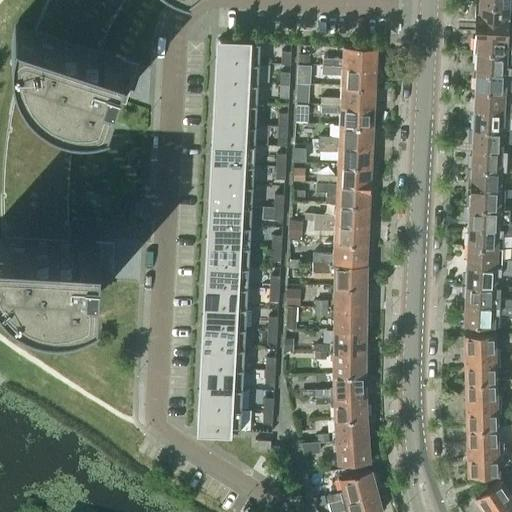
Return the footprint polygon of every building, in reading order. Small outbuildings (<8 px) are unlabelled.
[(48,0),(34,30),(97,51),(112,19),(123,0),(48,0)] [(475,3),(473,27),(510,28),(510,25),(511,25),(511,17),(511,5),(478,4),(478,3),(475,3)] [(16,24),(16,23),(14,23),(12,29),(11,35),(11,41),(10,48),(11,54),(12,60),(14,66),(16,72),(18,78),(9,117),(4,157),(2,196),(4,236),(70,239),(68,209),(68,178),(71,147),(77,116),(83,117),(89,116),(96,115),(102,114),(108,112),(107,110),(106,110),(112,93),(119,96),(130,62),(123,59),(97,51),(34,30),(16,24)] [(472,50),(475,50),(509,51),(511,51),(511,31),(510,31),(510,28),(473,27),(472,50)] [(219,38),(218,59),(258,61),(259,40),(219,38)] [(321,64),(341,64),(374,66),(375,46),(342,44),(341,58),(321,57),(321,64)] [(290,49),(281,49),(280,62),(289,63),(290,49)] [(475,50),(475,69),(511,70),(511,63),(509,63),(509,51),(475,50)] [(218,59),(217,80),(257,82),(258,61),(218,59)] [(321,72),(335,72),(340,73),(340,84),(374,86),(374,66),(341,64),(321,64),(321,72)] [(511,70),(475,69),(474,89),(507,90),(508,78),(511,78),(511,70)] [(289,70),(280,70),(279,83),(288,83),(289,70)] [(257,82),(217,80),(216,100),(256,102),(257,82)] [(288,83),(279,83),(278,95),(288,96),(288,83)] [(319,102),(339,103),(373,105),(374,86),(340,84),(339,97),(320,96),(319,102)] [(474,89),(473,108),(511,109),(511,102),(507,102),(507,90),(474,89)] [(256,102),(216,100),(215,120),(255,122),(256,102)] [(319,111),(339,112),(338,123),(372,125),(373,105),(339,103),(319,102),(319,111)] [(511,109),(473,108),(472,127),(506,129),(506,117),(511,117),(511,109)] [(287,111),(278,111),(277,123),(286,124),(287,111)] [(255,122),(215,120),(214,141),(254,143),(255,122)] [(286,124),(277,123),(277,136),(286,137),(286,124)] [(318,135),(317,142),(371,144),(372,125),(338,123),(337,136),(318,135)] [(472,127),(471,147),(511,148),(511,141),(505,141),(506,129),(472,127)] [(254,143),(214,141),(213,161),(253,163),(254,143)] [(317,150),(337,151),(336,162),(370,164),(371,144),(317,142),(317,150)] [(511,148),(471,147),(470,166),(504,168),(504,156),(511,156),(511,148)] [(285,152),(276,151),(275,164),(284,165),(285,152)] [(253,163),(213,161),(212,182),(252,184),(253,163)] [(316,181),(335,182),(369,183),(370,164),(336,162),(336,174),(316,173),(316,181)] [(284,165),(275,164),(274,177),(284,177),(284,165)] [(470,166),(469,186),(503,187),(504,168),(470,166)] [(324,201),(334,201),(368,203),(369,183),(335,182),(316,181),(315,189),(325,189),(324,201)] [(252,184),(212,182),(211,202),(251,204),(252,184)] [(469,186),(468,205),(502,207),(502,206),(502,195),(511,195),(511,187),(503,187),(469,186)] [(283,193),(274,192),(273,205),(282,205),(283,193)] [(314,219),(314,220),(367,222),(368,203),(334,201),(334,214),(305,212),(305,218),(314,219)] [(211,202),(210,222),(250,224),(251,204),(211,202)] [(282,205),(273,205),(272,218),(282,218),(282,205)] [(468,205),(467,225),(511,226),(511,219),(507,219),(508,206),(502,206),(502,207),(468,205)] [(333,229),(333,240),(366,242),(367,222),(314,220),(313,227),(333,229)] [(250,224),(210,222),(209,243),(249,245),(250,224)] [(511,226),(467,225),(466,244),(500,246),(501,234),(511,234),(511,226)] [(281,233),(272,233),(271,246),(280,246),(281,233)] [(0,235),(0,283),(2,286),(6,290),(11,294),(16,298),(21,301),(27,304),(33,306),(39,308),(45,309),(51,310),(57,310),(63,309),(69,309),(75,307),(81,305),(87,302),(92,299),(98,296),(97,294),(96,295),(97,280),(97,277),(105,278),(106,242),(70,239),(4,236),(0,235)] [(328,260),(334,261),(365,262),(366,242),(333,240),(332,253),(312,251),(312,259),(328,260)] [(249,245),(209,243),(208,263),(248,265),(249,245)] [(466,244),(465,264),(511,265),(511,258),(499,258),(500,246),(466,244)] [(280,246),(271,246),(270,259),(280,259),(280,246)] [(334,261),(334,284),(365,284),(365,262),(334,261)] [(248,265),(208,263),(207,283),(246,285),(248,265)] [(511,265),(465,264),(464,283),(498,285),(499,273),(511,273),(511,265)] [(279,274),(270,274),(269,287),(278,287),(279,274)] [(246,285),(207,283),(205,304),(245,306),(246,285)] [(464,283),(463,303),(511,304),(511,297),(498,297),(498,285),(464,283)] [(334,284),(334,306),(365,306),(365,284),(334,284)] [(278,287),(269,287),(268,299),(277,300),(278,287)] [(511,304),(463,303),(462,323),(496,324),(497,312),(511,312),(511,304)] [(245,306),(205,304),(204,324),(244,326),(245,306)] [(334,306),(333,328),(364,328),(365,306),(334,306)] [(277,315),(268,315),(267,327),(276,328),(277,315)] [(244,326),(204,324),(203,345),(243,347),(244,326)] [(276,328),(267,327),(266,340),(275,341),(276,328)] [(315,350),(330,350),(364,350),(364,328),(333,328),(333,341),(330,341),(330,342),(315,342),(315,350)] [(463,332),(463,356),(494,355),(494,331),(463,332)] [(243,347),(203,345),(202,365),(242,367),(243,347)] [(333,359),(333,372),(364,372),(364,350),(330,350),(330,359),(333,359)] [(275,356),(266,355),(265,368),(274,368),(275,356)] [(463,356),(464,379),(495,379),(494,355),(463,356)] [(242,367),(202,365),(201,385),(241,387),(242,367)] [(274,368),(265,368),(264,381),(273,381),(274,368)] [(315,388),(316,395),(365,393),(364,372),(333,372),(333,385),(329,385),(329,387),(315,388)] [(464,379),(465,403),(496,402),(495,379),(464,379)] [(241,387),(201,385),(200,406),(240,408),(241,387)] [(334,402),(334,417),(365,415),(365,393),(316,395),(316,402),(330,402),(334,402)] [(273,396),(263,396),(263,409),(272,409),(273,396)] [(465,403),(465,426),(496,425),(496,402),(465,403)] [(240,408),(200,406),(199,427),(239,429),(240,408)] [(272,409),(263,409),(262,421),(271,422),(272,409)] [(334,417),(336,439),(367,436),(365,415),(334,417)] [(465,426),(466,449),(497,448),(496,425),(465,426)] [(367,436),(336,439),(338,461),(369,459),(367,436)] [(270,439),(254,438),(254,448),(269,449),(270,439)] [(497,448),(466,449),(467,473),(498,472),(497,448)] [(329,501),(346,497),(376,488),(370,467),(340,475),(344,488),(326,493),(329,501)] [(474,495),(485,511),(491,511),(511,498),(511,495),(500,478),(474,495)] [(376,488),(346,497),(329,501),(331,510),(348,505),(350,511),(375,511),(382,510),(376,488)] [(511,511),(511,498),(491,511),(511,511)]
